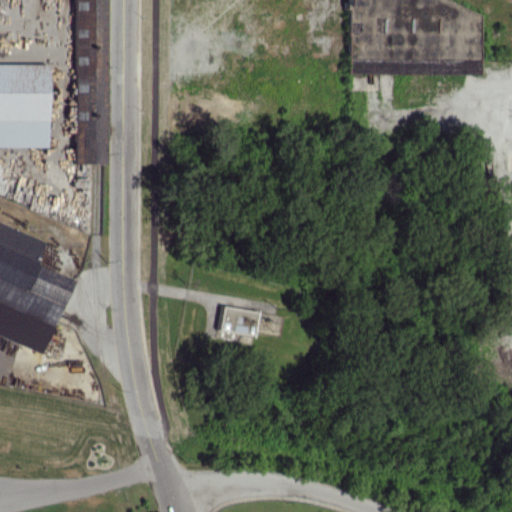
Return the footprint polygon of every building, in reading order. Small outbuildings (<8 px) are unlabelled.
[(71,0),(70,163),(101,163),(102,0),(71,0)] [(345,0),(440,0),(480,17),(477,72),(345,71),(345,0)] [(0,146),(44,147),(45,64),(0,63),(0,146)] [(0,332),(41,348),(68,278),(32,264),(43,236),(0,219),(0,332)] [(213,328),(218,304),(254,311),(249,335),(213,328)]
